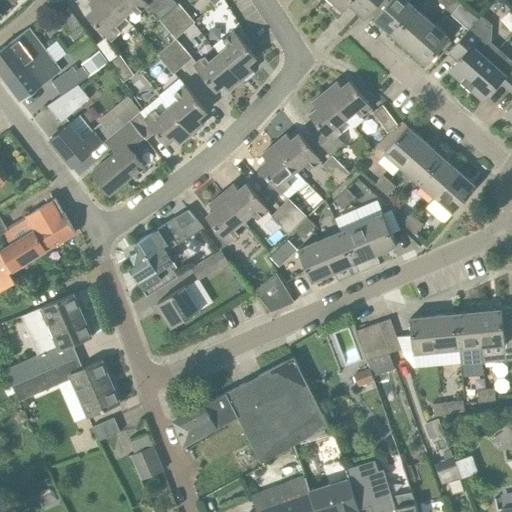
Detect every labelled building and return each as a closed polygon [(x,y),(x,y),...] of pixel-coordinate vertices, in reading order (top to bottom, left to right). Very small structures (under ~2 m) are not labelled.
[(0,0),(0,17),(16,2),(13,0),(0,0)] [(125,16),(108,0),(91,0),(89,3),(94,8),(87,15),(111,40),(121,30),(116,25),(125,16)] [(108,0),(125,16),(133,8),(138,14),(149,4),(145,0),(108,0)] [(176,39),(176,38),(186,30),(169,11),(159,0),(154,0),(149,5),(161,18),(159,20),(176,39)] [(325,0),(332,6),(331,8),(339,15),(352,0),(353,0),(370,14),(382,0),(325,0)] [(391,0),(375,19),(392,34),(415,8),(406,0),(391,0)] [(446,8),(452,0),(441,0),(439,2),(446,8)] [(460,4),(455,0),(452,0),(446,8),(452,13),(460,4)] [(179,3),(169,11),(186,30),(195,22),(179,3)] [(67,32),(80,23),(68,7),(55,16),(67,32)] [(432,23),(415,8),(392,34),(410,49),(432,23)] [(449,70),(466,86),(498,50),(489,42),(490,25),(481,16),(454,46),(463,54),(449,70)] [(432,23),(410,49),(427,65),(450,39),(432,23)] [(27,63),(45,50),(29,28),(0,50),(0,74),(5,80),(22,67),(27,63)] [(219,53),(241,80),(254,70),(249,64),(256,58),(235,31),(223,40),(228,46),(219,53)] [(167,47),(183,66),(193,58),(176,38),(176,39),(167,47)] [(62,39),(52,44),(62,65),(72,60),(62,39)] [(183,66),(167,47),(157,55),(174,74),(183,66)] [(61,70),(45,50),(27,63),(22,67),(5,80),(20,101),(39,87),(61,70)] [(511,62),(498,50),(466,86),(484,101),(501,82),(509,89),(511,86),(511,62)] [(241,80),(219,53),(210,61),(205,55),(194,64),(216,91),(224,85),(229,91),(241,80)] [(134,75),(119,54),(109,62),(124,82),(134,75)] [(89,75),(90,77),(108,65),(101,55),(83,66),(85,68),(89,75)] [(62,95),(89,75),(85,68),(83,66),(77,71),(74,67),(53,82),(62,95)] [(325,91),(347,118),(356,111),(361,117),(372,108),(350,81),(342,87),(338,81),(325,91)] [(170,107),(192,134),(204,123),(199,117),(207,111),(185,84),(174,94),(179,100),(170,107)] [(61,122),(89,99),(78,85),(62,96),(47,106),(61,122)] [(347,118),(325,91),(312,102),(317,108),(310,114),(320,127),(312,133),(331,156),(344,145),(338,137),(353,125),(347,118)] [(131,119),(140,112),(128,97),(98,122),(100,123),(95,127),(106,140),(131,119)] [(388,132),(398,125),(383,104),(373,112),(388,132)] [(145,118),(140,112),(131,119),(144,136),(147,140),(156,132),(166,144),(174,138),(179,144),(192,134),(170,107),(161,115),(156,109),(145,118)] [(94,131),(80,114),(50,139),(73,167),(104,142),(95,131),(94,131)] [(144,136),(131,119),(106,140),(116,152),(92,171),(110,194),(144,167),(129,149),(144,136)] [(384,152),(402,167),(425,141),(407,126),(384,152)] [(274,144),(296,170),(305,163),(310,168),(321,159),(299,133),(292,139),(287,134),(274,144)] [(442,156),(425,141),(402,167),(419,182),(442,156)] [(296,170),(274,144),(262,154),(267,160),(259,166),(281,193),(292,184),(287,178),(296,170)] [(322,166),(335,178),(339,182),(340,183),(350,173),(332,155),(322,166)] [(459,171),(442,156),(419,182),(436,197),(459,171)] [(459,171),(436,197),(454,213),(477,187),(459,171)] [(382,191),(390,181),(384,175),(375,185),(382,191)] [(339,182),(335,178),(327,185),(332,190),(339,182)] [(396,187),(390,181),(382,191),(388,196),(396,187)] [(235,183),(222,194),(244,220),(253,213),(258,219),(268,210),(247,183),(239,189),(235,183)] [(347,188),(340,194),(350,203),(356,197),(347,188)] [(244,220),(222,194),(209,204),(214,210),(207,216),(228,243),(240,234),(235,228),(244,220)] [(350,203),(340,194),(334,200),(343,209),(350,203)] [(55,198),(26,216),(45,250),(75,232),(64,212),(64,213),(55,198)] [(289,198),(280,207),(297,224),(306,215),(289,198)] [(297,224),(280,207),(271,216),(288,233),(297,224)] [(147,295),(164,284),(177,277),(173,270),(177,267),(168,250),(203,230),(190,209),(140,240),(143,245),(132,252),(131,255),(135,262),(130,266),(147,295)] [(362,222),(376,254),(397,245),(383,213),(362,222)] [(409,228),(417,218),(411,213),(403,223),(409,228)] [(45,250),(26,216),(7,227),(8,229),(4,232),(12,244),(0,250),(0,291),(15,283),(9,271),(45,250)] [(307,217),(301,223),(310,232),(316,226),(307,217)] [(424,224),(417,218),(409,228),(416,234),(424,224)] [(341,231),(355,263),(376,254),(362,222),(341,231)] [(310,232),(301,223),(295,229),(304,238),(310,232)] [(334,272),(355,263),(341,231),(320,241),(334,272)] [(293,237),(274,252),(281,261),(300,246),(293,237)] [(334,272),(320,241),(299,250),(312,281),(334,272)] [(192,268),(199,279),(228,261),(222,250),(192,268)] [(254,289),(260,297),(272,311),(295,302),(276,272),(254,289)] [(157,303),(172,327),(199,310),(185,286),(157,303)] [(6,369),(13,385),(78,356),(75,358),(70,347),(92,337),(74,294),(26,314),(43,353),(6,369)] [(479,312),(482,346),(484,363),(511,360),(511,328),(511,320),(503,321),(502,309),(479,312)] [(459,349),(482,346),(479,312),(456,314),(459,349)] [(433,316),(437,351),(459,349),(456,314),(433,316)] [(437,351),(433,316),(410,318),(413,353),(437,351)] [(380,322),(390,353),(402,349),(391,319),(380,322)] [(390,353),(380,322),(356,331),(367,362),(390,353)] [(332,330),(345,369),(366,361),(353,323),(332,330)] [(78,357),(78,356),(13,385),(20,401),(72,378),(89,417),(121,403),(102,360),(80,369),(75,359),(78,357)] [(329,423),(294,356),(226,392),(238,416),(262,462),(329,423)] [(358,386),(372,381),(368,370),(354,374),(358,386)] [(487,389),(488,402),(496,401),(495,388),(487,389)] [(488,402),(487,389),(478,390),(479,403),(488,402)] [(238,416),(226,392),(175,421),(184,445),(238,416)] [(450,402),(442,404),(443,415),(452,414),(465,413),(463,401),(450,402)] [(433,404),(435,416),(443,415),(442,404),(442,403),(433,404)] [(98,441),(121,432),(115,417),(92,426),(98,441)] [(449,434),(449,421),(429,422),(430,435),(449,434)] [(130,455),(141,480),(164,470),(153,445),(130,455)] [(445,456),(453,454),(450,446),(443,449),(445,456)] [(442,482),(461,475),(456,462),(455,459),(453,454),(445,456),(434,460),(442,482)] [(473,456),(456,462),(461,475),(462,479),(479,473),(473,456)] [(350,479),(359,508),(357,509),(358,511),(417,511),(416,504),(396,507),(384,469),(379,470),(375,460),(347,468),(350,477),(350,479)] [(405,467),(409,480),(415,478),(411,465),(405,467)] [(259,511),(318,511),(310,490),(305,476),(276,486),(283,504),(259,511)] [(358,511),(357,509),(359,508),(350,479),(350,477),(310,490),(318,511),(358,511)] [(38,493),(42,504),(54,500),(50,488),(38,493)]
